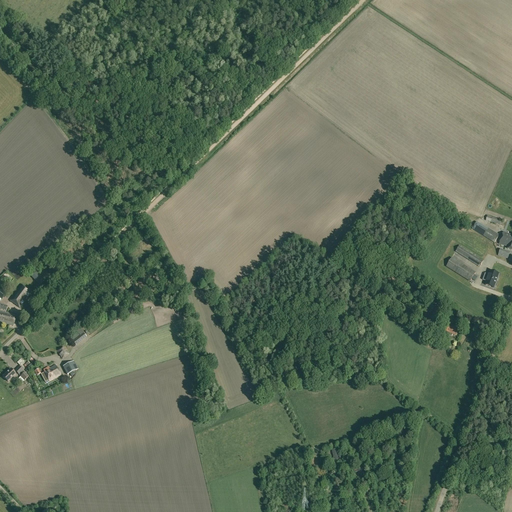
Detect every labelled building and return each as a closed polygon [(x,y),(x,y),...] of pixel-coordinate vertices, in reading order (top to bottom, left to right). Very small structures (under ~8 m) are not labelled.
[(500,231),(502,224),(491,222),(491,225),(494,226),(493,229),(500,231)] [(499,235),(488,229),(484,236),(495,243),(499,235)] [(511,250),(511,234),(511,237),(504,234),(501,243),(508,246),(507,248),(511,250)] [(480,267),(483,261),(460,246),(456,252),(480,267)] [(447,267),(470,281),(476,273),(452,258),(447,267)] [(38,273),(36,272),(34,269),(29,274),(40,286),(45,281),(38,273)] [(485,274),(484,277),(496,281),(499,274),(490,271),(489,275),(485,274)] [(496,281),(484,277),(483,280),(487,281),(485,285),(494,288),(496,281)] [(19,308),(31,291),(22,284),(10,301),(19,308)] [(435,309),(431,318),(437,321),(441,312),(435,309)] [(13,326),(16,316),(0,311),(0,324),(2,325),(3,323),(13,326)] [(444,330),(449,332),(448,335),(452,336),(453,334),(456,335),(459,328),(446,324),(444,330)] [(76,346),(87,337),(83,333),(72,341),(76,346)] [(62,359),(69,354),(63,346),(56,351),(62,359)] [(67,375),(78,369),(74,361),(63,367),(67,375)] [(49,381),(61,375),(56,365),(44,372),(49,381)] [(23,370),(24,369),(21,366),(20,366),(19,366),(15,371),(19,375),(23,370)] [(8,382),(16,374),(11,369),(3,377),(8,382)] [(24,381),(29,377),(25,372),(20,377),(24,381)]
